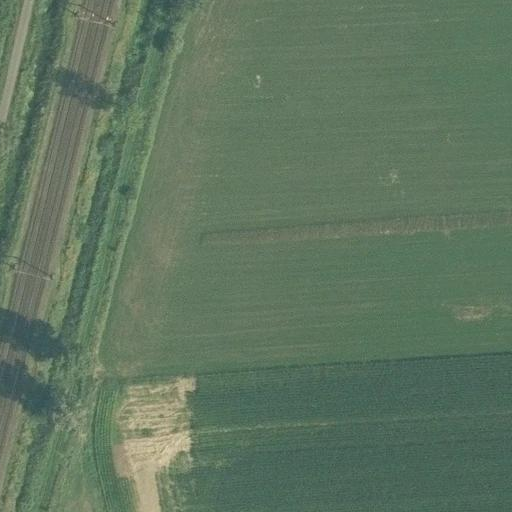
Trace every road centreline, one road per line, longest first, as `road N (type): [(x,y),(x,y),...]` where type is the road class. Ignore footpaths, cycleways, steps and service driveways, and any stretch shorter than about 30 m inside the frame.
road 1 (track): [(40,511),(170,0)]
road 2 (unclassified): [(0,132),(30,0)]
